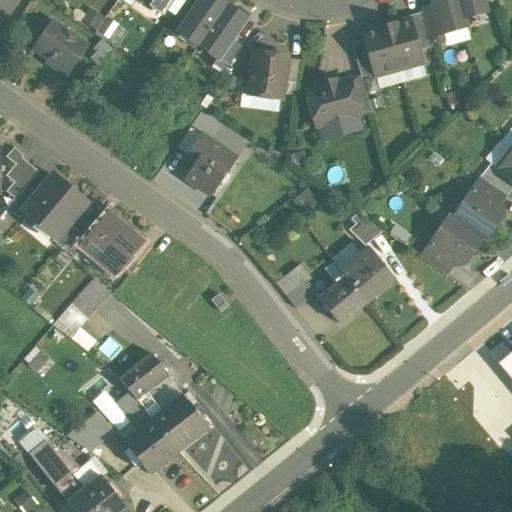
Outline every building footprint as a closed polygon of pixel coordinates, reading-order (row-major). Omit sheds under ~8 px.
[(141,0),(162,14),(171,0),(141,0)] [(200,0),(192,13),(178,33),(179,33),(198,46),(226,5),(218,0),(200,0)] [(432,0),(434,7),(442,34),(443,33),(465,27),(463,18),(462,18),(457,0),(432,0)] [(457,0),(462,18),(463,18),(485,12),(482,0),(457,0)] [(226,5),(198,46),(216,59),(217,60),(231,40),(246,19),(226,5)] [(182,6),(165,31),(176,38),(179,33),(178,33),(192,13),(182,6)] [(82,23),(119,46),(129,30),(91,7),(82,23)] [(434,7),(421,10),(421,13),(430,45),(431,45),(445,41),(443,33),(442,34),(434,7)] [(421,13),(407,17),(408,21),(409,21),(418,52),(431,48),(431,45),(430,45),(421,13)] [(88,47),(51,21),(32,49),(56,65),(53,69),(66,78),(88,47)] [(398,23),(386,27),(398,70),(421,63),(418,52),(409,21),(408,21),(399,24),(398,23)] [(386,27),(373,30),(373,31),(363,34),(374,74),(375,76),(398,70),(386,27)] [(231,40),(217,60),(216,59),(213,64),(224,72),(241,47),(231,40)] [(364,40),(351,43),(360,77),(361,78),(374,74),(364,40)] [(288,57),(252,52),(246,96),(282,101),(283,95),(288,59),(288,57)] [(299,61),(288,59),(283,95),(295,96),(299,61)] [(360,77),(349,81),(359,115),(370,112),(361,78),(360,77)] [(335,80),(320,84),(321,88),(306,93),(316,127),(359,115),(349,81),(336,84),(335,80)] [(209,142),(199,135),(185,156),(195,162),(184,179),(210,197),(230,168),(216,158),(219,155),(206,146),(209,142)] [(23,156),(14,148),(6,157),(15,165),(6,176),(13,183),(6,192),(15,200),(27,186),(38,173),(21,158),(23,156)] [(511,150),(496,169),(496,170),(511,182),(511,150)] [(166,161),(153,179),(163,186),(175,167),(166,161)] [(496,169),(490,164),(479,178),(505,195),(506,196),(511,188),(511,182),(496,170),(496,169)] [(37,195),(23,212),(29,217),(54,238),(55,239),(68,224),(85,203),(53,176),(37,195)] [(505,195),(480,178),(471,190),(497,207),(505,195)] [(15,200),(7,209),(23,223),(29,217),(23,212),(37,195),(27,186),(15,200)] [(452,218),(482,239),(487,238),(502,216),(501,211),(497,207),(471,190),(452,218)] [(96,229),(81,247),(82,248),(114,274),(141,242),(108,214),(96,229)] [(356,214),(350,220),(354,224),(361,217),(356,214)] [(452,218),(449,216),(429,245),(454,262),(459,265),(464,264),(482,239),(452,218)] [(381,231),(361,217),(354,224),(348,230),(364,247),(381,231)] [(77,231),(62,250),(74,257),(82,248),(81,247),(96,229),(86,221),(77,231)] [(68,224),(55,239),(54,238),(52,241),(62,250),(77,231),(68,224)] [(454,262),(429,245),(420,258),(445,275),(454,262)] [(369,250),(341,272),(346,278),(366,303),(394,281),(369,250)] [(341,272),(333,262),(324,270),(336,286),(346,278),(341,272)] [(336,286),(319,300),(339,325),(366,303),(346,278),(336,286)] [(94,280),(77,297),(94,312),(110,295),(94,280)] [(305,282),(285,297),(296,310),(315,295),(305,282)] [(228,306),(219,294),(211,300),(220,313),(228,306)] [(68,339),(94,312),(77,297),(52,326),(68,339)] [(40,353),(28,367),(37,374),(49,360),(40,353)] [(151,355),(120,379),(130,392),(135,398),(142,393),(145,397),(153,391),(156,394),(172,382),(151,355)] [(511,355),(501,365),(511,377),(511,355)] [(130,392),(117,403),(127,416),(132,413),(141,406),(135,398),(130,392)] [(145,397),(142,393),(135,398),(141,406),(152,420),(159,415),(145,397)] [(196,406),(192,409),(183,397),(159,415),(152,420),(176,452),(207,428),(199,418),(203,415),(196,406)] [(152,420),(141,406),(132,413),(143,427),(152,420)] [(97,415),(68,438),(88,451),(113,432),(97,415)] [(176,452),(152,420),(143,427),(122,444),(130,455),(125,459),(132,469),(138,465),(146,475),(176,452)] [(69,456),(46,440),(29,454),(67,502),(84,489),(73,475),(80,468),(69,456)] [(80,468),(73,475),(84,489),(101,476),(104,474),(88,463),(80,468)] [(118,511),(125,507),(101,476),(84,489),(67,502),(74,511),(118,511)] [(74,511),(67,502),(58,511),(59,511),(74,511)]
